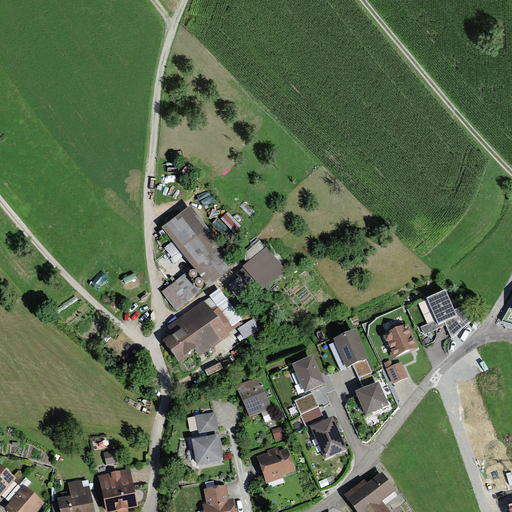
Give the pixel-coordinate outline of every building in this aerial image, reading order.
[(190,209),(164,230),(208,284),(234,264),(190,209)] [(287,272),(258,240),(242,255),(249,263),(236,275),(239,280),(231,287),(249,307),(287,272)] [(186,275),(164,293),(176,309),(199,292),(186,275)] [(424,336),(446,326),(452,339),(473,319),(463,307),(455,311),(446,291),(426,300),(436,320),(420,328),(424,336)] [(180,367),(197,356),(199,358),(237,332),(218,305),(211,310),(205,301),(167,327),(173,336),(163,342),(180,367)] [(418,349),(408,325),(385,335),(385,338),(393,359),(413,351),(418,349)] [(368,360),(356,332),(335,341),(346,369),(353,366),(366,360),(368,360)] [(324,385),(312,358),(293,366),(305,393),(324,385)] [(353,366),(359,378),(372,373),(366,360),(353,366)] [(408,379),(401,363),(387,369),(393,385),(408,379)] [(372,373),(359,378),(363,388),(376,382),(372,373)] [(258,380),(236,391),(250,419),(272,409),(258,380)] [(390,407),(378,383),(356,394),(367,418),(390,407)] [(312,394),(296,402),(302,415),(318,408),(312,394)] [(318,408),(302,415),(307,426),(323,419),(318,408)] [(215,413),(195,418),(199,434),(218,430),(215,413)] [(333,420),(311,429),(325,461),(346,452),(333,420)] [(281,428),(273,431),(276,441),(285,438),(281,428)] [(219,435),(193,441),(199,468),(225,463),(219,435)] [(268,454),(258,458),(267,484),(283,479),(282,476),(294,471),(286,450),(279,453),(277,448),(268,452),(268,454)] [(120,449),(105,452),(108,465),(123,462),(120,449)] [(0,465),(0,498),(2,496),(14,482),(16,479),(0,465)] [(130,470),(99,476),(105,511),(118,511),(122,511),(137,509),(130,470)] [(364,483),(345,496),(356,511),(390,511),(383,501),(395,492),(387,481),(382,475),(367,486),(364,483)] [(2,496),(6,500),(18,486),(14,482),(2,496)] [(81,482),(68,485),(71,497),(58,500),(60,511),(94,511),(89,487),(83,488),(81,482)] [(6,500),(11,503),(22,490),(18,486),(6,500)] [(11,503),(4,511),(5,511),(38,511),(45,505),(25,487),(22,490),(11,503)] [(207,490),(205,491),(208,507),(203,508),(203,511),(235,511),(234,507),(229,508),(226,487),(214,489),(207,490)]
